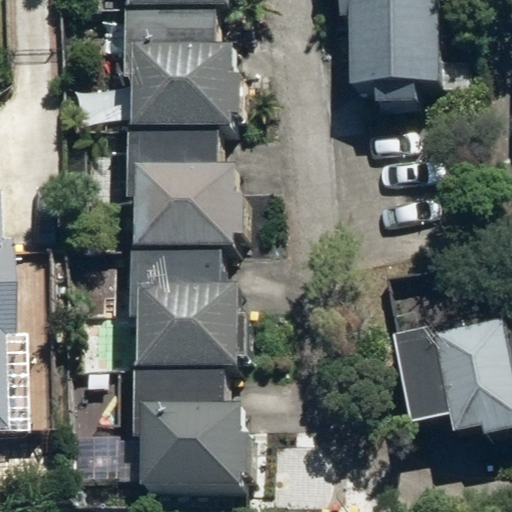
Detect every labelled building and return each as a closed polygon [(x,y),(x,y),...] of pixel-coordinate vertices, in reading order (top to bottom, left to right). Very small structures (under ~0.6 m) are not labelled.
[(141,0),(142,19),(229,21),(242,21),(242,0),(141,0)] [(361,24),(362,97),(453,97),(452,0),(350,0),(351,24),(361,24)] [(228,56),(229,21),(142,19),(140,88),(145,88),(144,138),(231,140),(245,140),(245,128),(255,128),(256,85),(246,85),(247,56),(228,56)] [(231,177),(231,140),(144,138),(142,212),(150,212),(149,258),(235,260),(247,260),(247,247),(258,248),(258,204),(249,204),(249,178),(231,177)] [(0,438),(6,438),(4,343),(15,343),(12,245),(1,246),(0,195),(0,438)] [(234,296),(235,260),(149,258),(144,258),(143,326),(151,327),(150,379),(237,380),(252,381),(253,297),(234,296)] [(511,444),(511,333),(476,340),(475,333),(405,347),(422,436),(464,428),(467,445),(495,439),(496,448),(511,444)] [(236,417),(237,380),(150,379),(147,379),(145,449),(155,449),(154,498),(255,500),(255,486),(263,486),(264,445),(256,445),(257,418),(236,417)]
